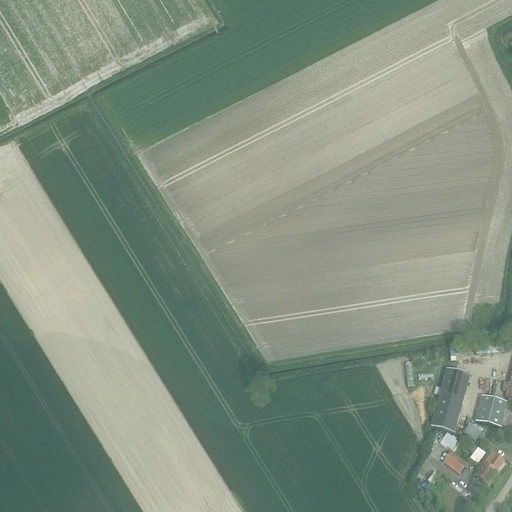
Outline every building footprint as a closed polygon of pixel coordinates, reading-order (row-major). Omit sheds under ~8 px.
[(467,293),(461,294),(464,310),(470,309),(467,293)] [(494,341),(494,350),(508,351),(508,341),(494,341)] [(470,378),(447,371),(431,429),(454,436),(470,378)] [(504,384),(502,392),(507,393),(505,399),(511,400),(511,373),(509,385),(504,384)] [(475,424),(501,430),(507,404),(481,398),(475,424)] [(480,435),(473,430),(470,428),(464,438),(475,445),(481,436),(480,435)] [(447,436),(440,445),(446,450),(447,448),(451,451),(456,444),(455,443),(456,442),(452,439),(451,440),(447,436)] [(477,450),(473,456),(470,461),(478,467),(486,456),(477,450)] [(466,467),(451,455),(443,465),(459,477),(466,467)] [(504,463),(496,457),(493,455),(475,478),(486,487),(504,463)]
